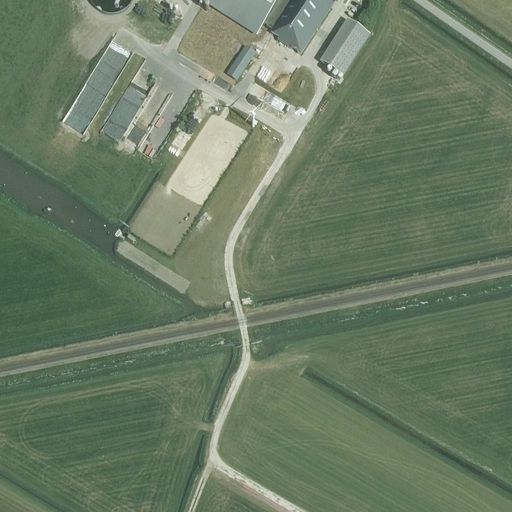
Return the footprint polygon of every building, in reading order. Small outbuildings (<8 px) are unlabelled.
[(133,1),(133,0),(89,0),(90,1),(91,3),(92,5),(93,7),(94,8),(96,9),(97,11),(99,12),(100,13),(102,14),(104,14),(106,15),(108,15),(109,16),(111,16),(113,16),(115,15),(117,15),(119,14),(121,14),(122,13),(124,12),(126,11),(127,9),(128,8),(130,7),(131,5),(132,3),(133,1)] [(271,31),(270,34),(278,39),(277,41),(300,56),(336,0),(197,0),(257,37),(264,26),(271,31)] [(370,36),(347,21),(320,63),(343,78),(370,36)] [(236,81),(254,54),(245,48),(227,75),(236,81)] [(129,60),(135,62),(133,66),(135,67),(134,70),(140,73),(146,58),(133,52),(129,60)]
